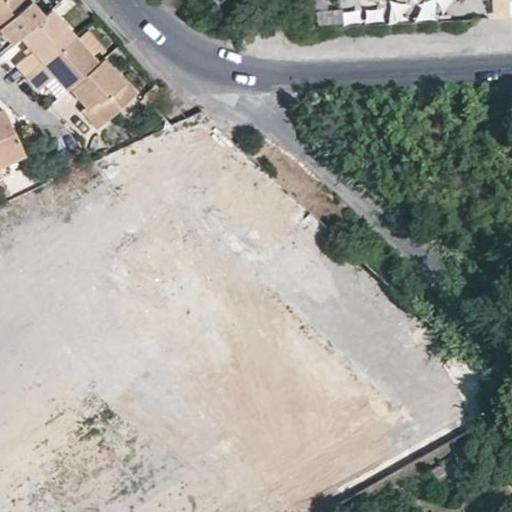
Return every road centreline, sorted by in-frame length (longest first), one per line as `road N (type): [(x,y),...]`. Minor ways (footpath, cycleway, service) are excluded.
road 1 (residential): [(241,79),(249,102),(511,344)]
road 2 (tertiary): [(241,79),(511,66)]
road 3 (unknown): [(249,102),(76,268)]
road 4 (tertiary): [(139,0),(199,68),(241,79)]
